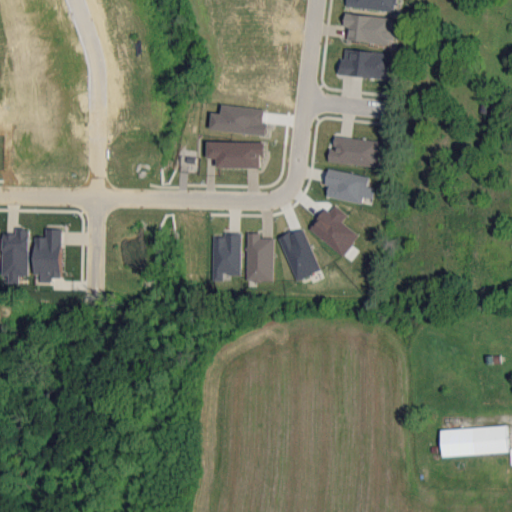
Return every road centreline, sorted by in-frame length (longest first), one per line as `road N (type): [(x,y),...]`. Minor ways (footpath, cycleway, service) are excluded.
road 1 (residential): [(315,0),(295,176),(278,198),(0,198)]
road 2 (residential): [(96,287),(97,78),(75,0)]
